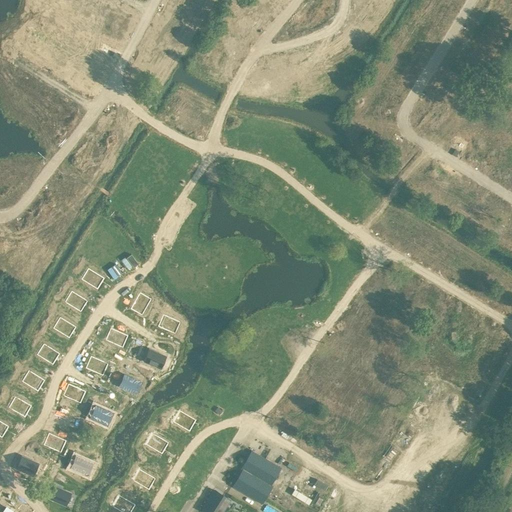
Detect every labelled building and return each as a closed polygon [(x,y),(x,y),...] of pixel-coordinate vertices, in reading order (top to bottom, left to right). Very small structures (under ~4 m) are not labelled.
[(183,0),(163,0),(179,9),(183,0)] [(89,269),(83,280),(98,290),(105,279),(89,269)] [(72,292),(65,302),(81,312),(87,301),(72,292)] [(140,292),(131,308),(142,315),(151,299),(140,292)] [(163,314),(158,326),(175,334),(180,322),(163,314)] [(60,318),(53,328),(69,338),(75,328),(60,318)] [(105,325),(99,335),(114,345),(121,335),(105,325)] [(43,345),(37,355),(52,365),(59,354),(43,345)] [(149,348),(143,361),(161,368),(166,356),(149,348)] [(91,356),(85,368),(103,375),(108,363),(91,356)] [(29,370),(22,381),(38,391),(44,380),(29,370)] [(124,374),(119,386),(136,393),(141,381),(124,374)] [(68,383),(63,396),(80,403),(86,391),(68,383)] [(15,397),(9,408),(25,417),(31,406),(15,397)] [(95,406),(89,418),(107,425),(112,413),(95,406)] [(180,413),(174,424),(190,433),(196,422),(180,413)] [(0,421),(0,435),(2,437),(9,427),(0,421)] [(49,433),(43,445),(61,453),(66,441),(49,433)] [(152,436),(146,446),(162,456),(168,445),(152,436)] [(239,469),(242,470),(231,487),(261,505),(273,485),(271,484),(281,468),(251,450),(239,469)] [(75,455),(70,468),(87,475),(93,463),(75,455)] [(21,456),(16,468),(33,476),(38,463),(21,456)] [(140,471),(133,481),(149,491),(156,480),(140,471)] [(54,485),(48,497),(66,505),(71,493),(54,485)] [(206,511),(221,511),(230,500),(214,490),(202,509),(206,511)] [(119,497),(113,508),(119,511),(132,511),(135,507),(119,497)]
